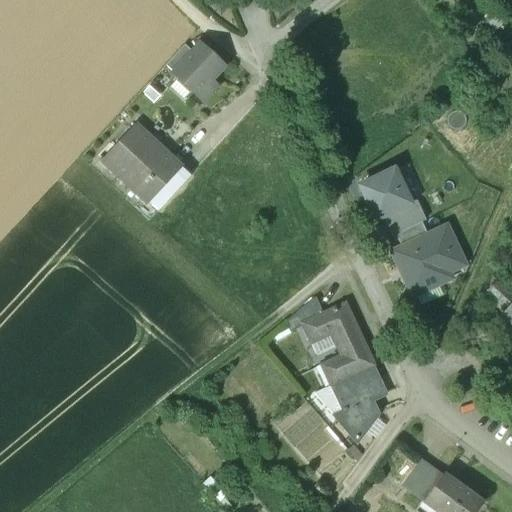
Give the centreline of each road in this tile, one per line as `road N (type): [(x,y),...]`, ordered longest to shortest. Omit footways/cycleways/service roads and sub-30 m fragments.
road 1 (residential): [(511,461),(433,399),(281,100),(240,47)]
road 2 (track): [(36,511),(274,316)]
